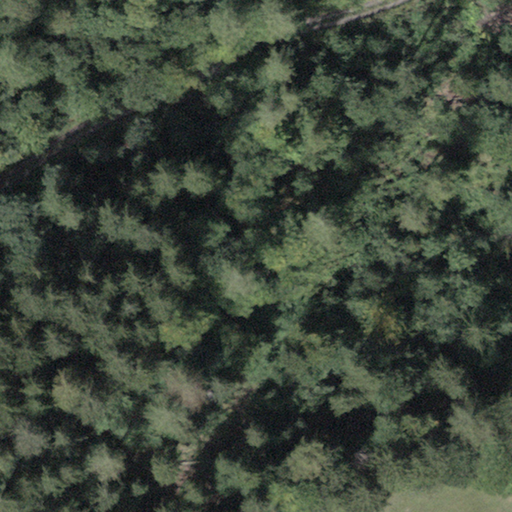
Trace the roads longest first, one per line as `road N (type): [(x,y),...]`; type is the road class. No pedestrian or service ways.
road 1 (track): [(0,389),(71,357),(228,317),(327,266),(446,185),(511,175)]
road 2 (track): [(0,183),(109,114),(251,47),(386,0)]
